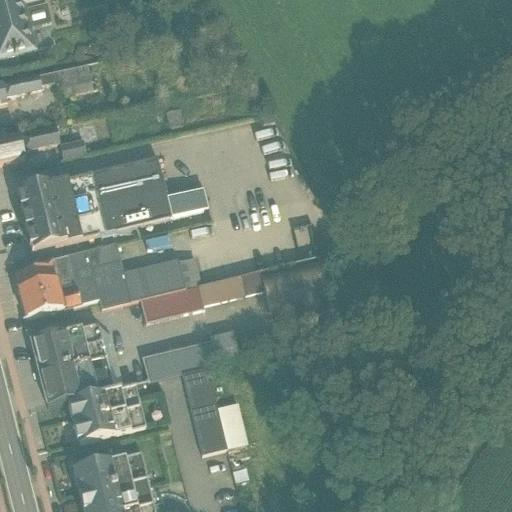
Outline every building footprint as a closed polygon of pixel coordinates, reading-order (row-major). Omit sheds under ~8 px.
[(50,32),(42,0),(0,0),(0,66),(34,59),(29,37),(50,32)] [(0,115),(34,108),(30,89),(0,95),(0,115)] [(241,135),(247,157),(260,154),(254,132),(241,135)] [(0,171),(50,160),(45,139),(0,149),(0,171)] [(18,260),(94,244),(82,186),(6,202),(18,260)] [(15,329),(56,318),(45,276),(4,287),(15,329)] [(29,384),(102,366),(95,333),(21,351),(29,384)] [(29,384),(37,419),(111,401),(102,366),(29,384)] [(184,465),(232,456),(224,412),(202,416),(195,381),(169,385),(184,465)] [(47,457),(120,440),(111,401),(37,419),(47,457)] [(63,511),(146,511),(134,461),(56,480),(63,511)]
